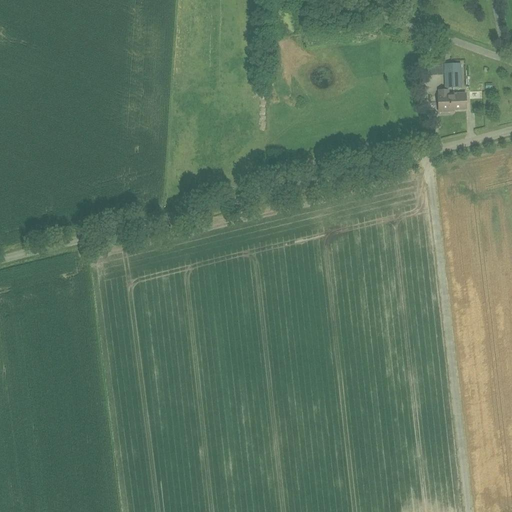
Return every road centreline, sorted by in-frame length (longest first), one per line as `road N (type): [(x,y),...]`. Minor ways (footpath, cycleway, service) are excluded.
road 1 (unclassified): [(0,260),(511,132)]
road 2 (unclassified): [(511,64),(337,0)]
